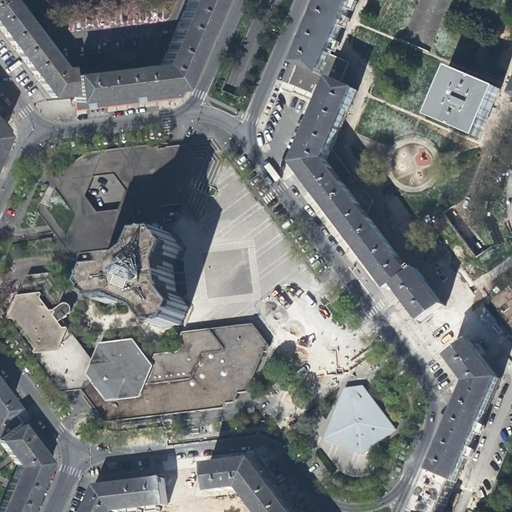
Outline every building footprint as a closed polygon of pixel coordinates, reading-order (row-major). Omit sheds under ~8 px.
[(50,97),(72,94),(70,75),(69,68),(62,69),(10,0),(0,0),(0,30),(8,40),(33,74),(50,97)] [(187,0),(160,65),(70,75),(72,94),(73,102),(178,89),(190,61),(207,22),(216,0),(187,0)] [(190,61),(178,89),(185,89),(223,0),(216,0),(207,22),(190,61)] [(318,0),(300,43),(281,89),(310,102),(313,95),(312,94),(289,85),(298,65),(325,0),(318,0)] [(325,0),(298,65),(322,75),(332,52),(354,0),(325,0)] [(322,75),(334,80),(341,83),(351,61),(332,52),(322,75)] [(289,85),(312,94),(316,86),(329,90),(334,80),(322,75),(298,65),(289,85)] [(493,109),(501,89),(454,69),(434,117),(481,138),(493,109)] [(408,300),(419,314),(440,300),(417,268),(413,271),(415,274),(413,275),(368,215),(375,200),(355,174),(353,174),(333,149),(358,90),(341,83),(334,80),(329,90),(328,92),(297,165),(393,291),(398,286),(408,300)] [(328,92),(329,90),(316,86),(312,94),(313,95),(315,95),(318,88),(328,92)] [(294,140),(288,153),(297,165),(328,92),(318,88),(315,95),(313,95),(310,102),(308,106),(294,140)] [(179,104),(185,89),(178,89),(73,102),(74,114),(91,113),(160,106),(179,104)] [(12,140),(4,129),(1,136),(0,137),(0,168),(4,160),(12,140)] [(381,299),(388,294),(393,291),(297,165),(288,153),(282,168),(305,197),(356,265),(375,290),(381,299)] [(264,166),(275,181),(280,177),(269,162),(264,166)] [(126,227),(127,234),(136,232),(135,225),(126,227)] [(173,264),(177,255),(182,246),(170,233),(152,234),(145,250),(122,267),(104,269),(95,287),(107,303),(126,301),(151,313),(162,328),(180,326),(188,308),(181,300),(176,294),(173,264)] [(184,254),(177,255),(173,264),(176,294),(181,300),(189,299),(187,276),(184,254)] [(46,273),(41,276),(40,275),(26,285),(27,287),(20,292),(22,296),(12,303),(15,308),(10,313),(14,318),(12,320),(19,330),(21,328),(26,334),(23,335),(31,345),(33,343),(39,352),(43,349),(47,353),(42,356),(52,369),(48,372),(56,383),(61,380),(64,385),(74,378),(88,397),(94,394),(99,401),(97,402),(104,412),(108,409),(113,415),(124,414),(124,411),(134,410),(134,413),(145,412),(145,409),(157,407),(157,405),(165,404),(165,406),(177,405),(177,408),(189,406),(189,403),(198,402),(199,405),(209,404),(209,401),(220,399),(220,398),(231,396),(230,390),(242,389),(243,386),(240,384),(243,375),(246,376),(250,365),(247,364),(251,353),(250,350),(254,349),(254,344),(257,343),(257,338),(253,339),(253,333),(250,333),(249,329),(247,329),(246,326),(234,328),(234,331),(225,332),(225,329),(213,330),(213,334),(204,335),(203,331),(191,333),(192,336),(181,338),(184,356),(174,357),(173,354),(162,356),(162,359),(155,360),(156,369),(149,386),(144,386),(150,368),(134,343),(123,345),(121,342),(120,345),(118,343),(116,346),(115,343),(113,346),(112,343),(111,346),(110,344),(108,346),(107,344),(105,347),(103,347),(103,349),(101,349),(102,351),(100,351),(101,353),(98,354),(99,356),(97,356),(97,358),(95,359),(96,361),(91,368),(86,361),(88,359),(82,350),(79,351),(74,344),(76,342),(69,333),(70,332),(64,323),(63,324),(56,315),(53,317),(48,309),(54,304),(50,297),(58,290),(46,273)] [(466,334),(445,349),(471,384),(433,473),(457,483),(501,381),(466,334)] [(434,454),(427,471),(433,473),(471,384),(445,349),(435,357),(446,372),(460,392),(453,408),(434,454)] [(0,396),(14,416),(25,408),(7,383),(0,374),(0,396)] [(347,386),(326,434),(365,452),(398,426),(366,385),(347,386)] [(0,426),(14,416),(0,396),(0,426)] [(24,410),(18,414),(23,422),(29,418),(24,410)] [(0,444),(16,466),(0,504),(0,511),(25,511),(39,482),(46,464),(27,438),(18,425),(20,424),(14,416),(0,426),(0,444)] [(260,511),(282,511),(290,506),(274,485),(271,482),(266,475),(257,463),(250,463),(197,469),(201,495),(245,490),(260,511)] [(164,499),(162,481),(127,484),(96,487),(89,503),(85,511),(118,511),(164,507),(164,499)]
